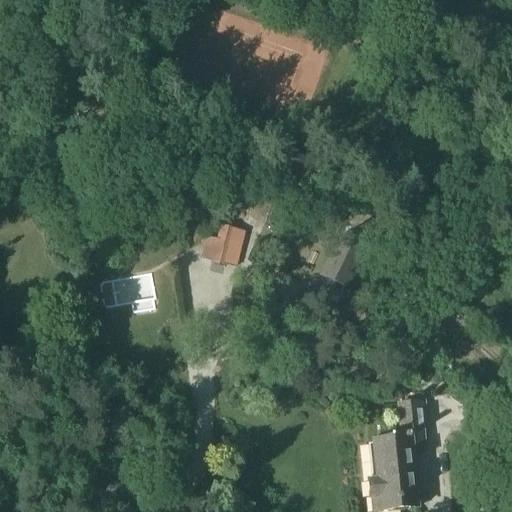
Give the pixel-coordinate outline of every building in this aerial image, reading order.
[(201,260),(210,262),(209,267),(216,268),(225,271),(234,232),(224,229),(209,226),(201,260)] [(339,238),(319,278),(347,292),(353,279),(367,252),(339,238)] [(317,300),(306,320),(314,324),(325,304),(317,300)] [(339,338),(350,318),(328,306),(317,326),(339,338)] [(367,481),(369,501),(371,501),(372,511),(402,511),(408,511),(418,510),(412,451),(425,449),(423,422),(427,421),(425,403),(396,406),(400,438),(371,442),(370,442),(374,480),(367,481)]
